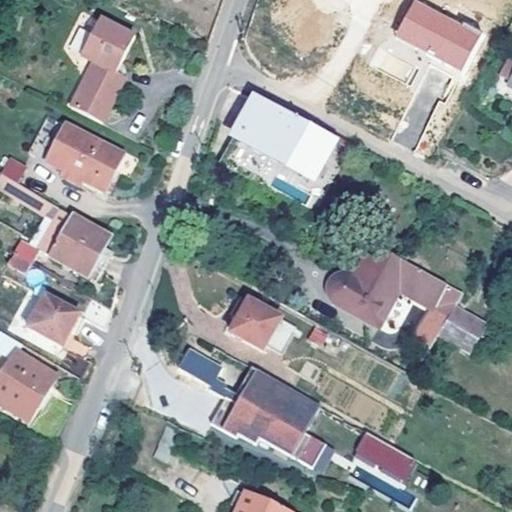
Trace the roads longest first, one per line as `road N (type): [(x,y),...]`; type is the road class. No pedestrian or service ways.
road 1 (residential): [(53,511),(104,399),(219,62)]
road 2 (residential): [(219,62),(511,215)]
